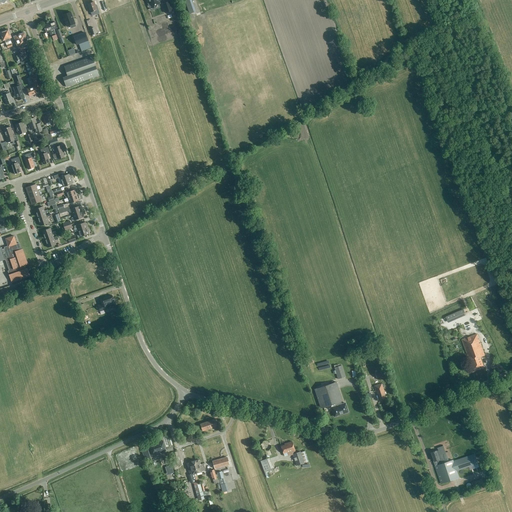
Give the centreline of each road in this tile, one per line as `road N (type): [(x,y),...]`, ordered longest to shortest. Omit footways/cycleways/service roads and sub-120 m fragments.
road 1 (unclassified): [(511,371),(365,433),(235,407)]
road 2 (residential): [(104,235),(44,266),(18,192),(15,183),(79,162)]
road 3 (unclassified): [(0,498),(165,421)]
road 4 (unclassified): [(185,392),(146,355),(104,235)]
